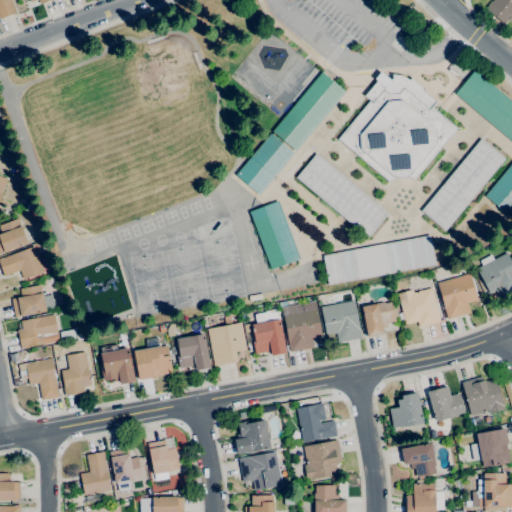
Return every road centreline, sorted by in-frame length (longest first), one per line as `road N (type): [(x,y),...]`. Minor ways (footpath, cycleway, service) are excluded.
road 1 (residential): [(0,439),(442,355),(511,330)]
road 2 (residential): [(356,372),(375,511)]
road 3 (residential): [(0,49),(128,0)]
